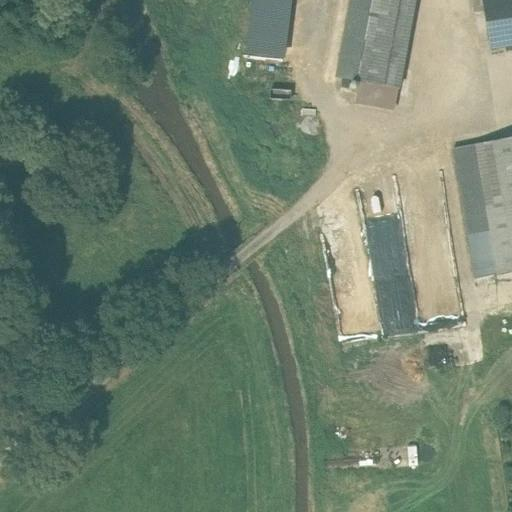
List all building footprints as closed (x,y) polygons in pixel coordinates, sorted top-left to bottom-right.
[(254,0),(247,54),(284,58),(291,0),(254,0)] [(351,0),(337,79),(359,83),(373,0),(351,0)] [(414,0),(373,0),(359,83),(355,104),(394,111),(414,0)] [(511,0),(481,0),(490,50),(511,45),(511,0)] [(511,138),(454,148),(476,278),(511,271),(511,138)] [(363,206),(369,231),(400,224),(394,199),(363,206)] [(377,308),(359,306),(358,317),(349,316),(350,308),(340,307),(337,334),(374,338),(377,308)]
